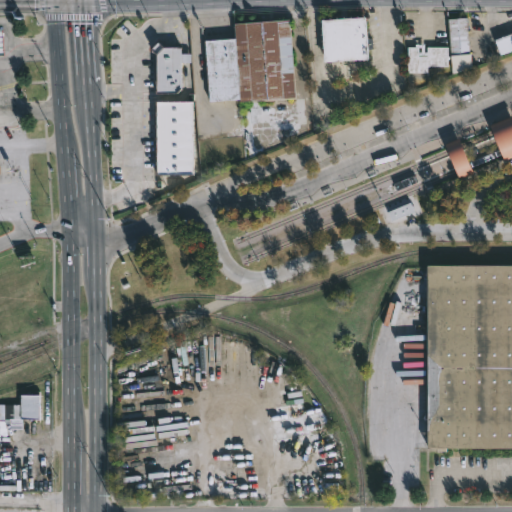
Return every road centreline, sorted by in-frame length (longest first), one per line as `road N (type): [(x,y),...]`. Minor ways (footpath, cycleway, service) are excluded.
road 1 (secondary): [(82,0),(452,0)]
road 2 (secondary): [(67,232),(70,511)]
road 3 (secondary): [(99,511),(93,236)]
road 4 (secondary): [(93,236),(82,0)]
road 5 (secondary): [(55,0),(67,232)]
